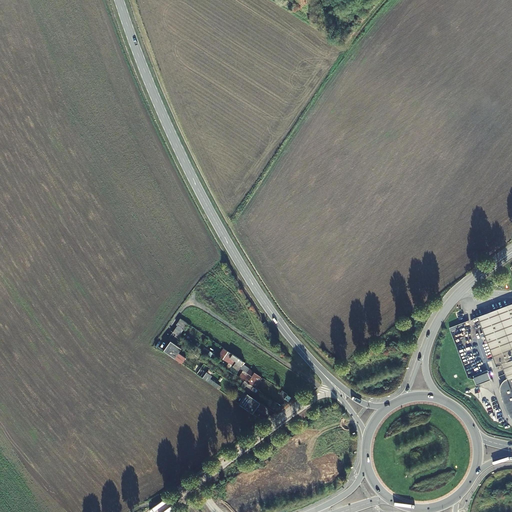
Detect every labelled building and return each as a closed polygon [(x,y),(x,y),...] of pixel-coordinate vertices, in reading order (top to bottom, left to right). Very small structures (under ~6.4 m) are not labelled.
[(502,382),(500,388),(511,415),(511,416),(511,305),(479,319),(497,366),(502,364),(508,378),(504,379),(502,382)] [(178,325),(174,332),(179,336),(188,323),(181,318),(177,324),(178,325)] [(174,332),(169,339),(173,342),(174,343),(179,336),(174,332)] [(166,352),(185,365),(188,360),(181,355),(184,350),(174,343),(173,342),(166,352)] [(244,362),(233,354),(232,355),(224,349),(219,356),(232,365),(229,370),(236,375),(240,369),(243,365),(244,362)] [(192,370),(197,373),(201,367),(196,364),(192,370)] [(243,379),(255,388),(262,378),(243,365),(240,369),(244,372),(240,377),(243,379)] [(476,385),(491,379),(488,371),(473,376),(476,385)] [(209,374),(205,380),(210,383),(212,380),(214,378),(209,374)] [(255,388),(243,379),(240,383),(251,390),(249,394),(250,395),(251,396),(254,398),(259,390),(255,388)] [(222,387),(212,380),(210,383),(220,390),(222,387)] [(250,395),(242,406),(243,407),(255,415),(263,404),(254,398),(251,396),(250,395)] [(243,400),(241,398),(237,396),(234,400),(240,404),(243,400)]
